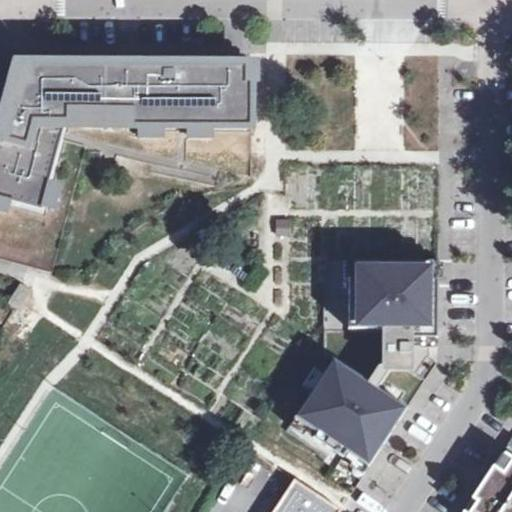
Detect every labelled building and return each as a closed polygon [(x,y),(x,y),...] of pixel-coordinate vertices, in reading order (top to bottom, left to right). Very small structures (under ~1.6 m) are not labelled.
[(160,62),(15,64),(0,118),(0,199),(42,212),(69,108),(133,107),(133,126),(248,126),(253,61),(160,62)] [(354,277),(349,278),(349,328),(381,328),(381,362),(369,380),(379,387),(391,368),(411,369),(410,361),(414,361),(416,360),(418,359),(419,358),(420,357),(421,355),(428,355),(427,345),(438,345),(439,303),(439,261),(354,261),(354,277)] [(389,436),(408,407),(379,387),(369,380),(333,357),(295,417),(317,431),(314,436),(344,456),(348,451),(370,466),(389,436)] [(473,498),(478,501),(470,511),(466,511),(465,511),(464,511),(511,511),(511,445),(509,444),(473,498)] [(340,511),(341,510),(295,479),(273,511),(340,511)]
